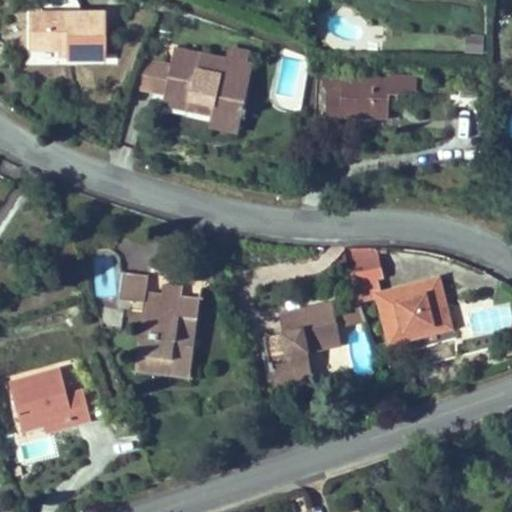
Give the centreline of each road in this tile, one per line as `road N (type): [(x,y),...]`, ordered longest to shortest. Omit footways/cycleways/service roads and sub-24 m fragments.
road 1 (residential): [(0,126),(169,196),(287,216),(404,218),(475,235),(511,258)]
road 2 (residential): [(511,383),(142,511)]
